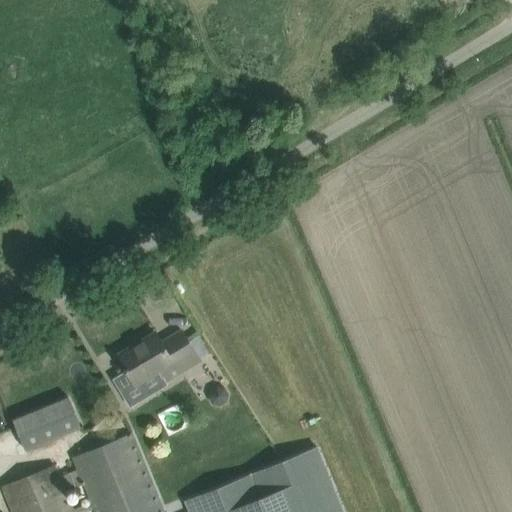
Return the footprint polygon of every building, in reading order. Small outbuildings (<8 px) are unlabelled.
[(200,360),(182,330),(162,343),(156,332),(118,355),(136,384),(159,370),(165,381),(200,360)] [(13,418),(26,449),(81,426),(68,394),(13,418)] [(165,511),(132,432),(73,457),(78,469),(84,483),(92,502),(94,508),(95,511),(165,511)] [(344,511),(318,446),(184,501),(189,511),(344,511)] [(3,486),(13,511),(84,511),(94,508),(92,502),(73,509),(66,490),(84,483),(78,469),(60,476),(55,465),(3,486)]
